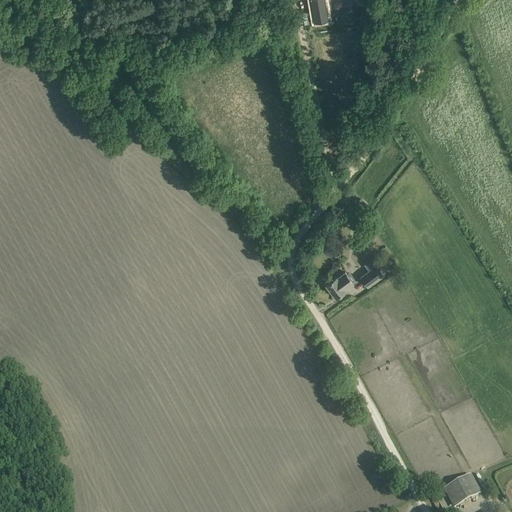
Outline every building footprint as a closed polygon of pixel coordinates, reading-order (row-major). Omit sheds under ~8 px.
[(325,0),(310,0),(314,20),(328,18),(325,0)] [(364,199),(355,193),(347,201),(357,208),(364,199)] [(364,263),(370,270),(383,261),(378,254),(364,263)] [(384,275),(377,265),(370,270),(361,277),(368,286),(384,275)] [(356,281),(351,274),(348,276),(345,272),(337,278),(336,277),(326,285),(336,297),(346,290),(345,289),(353,283),(356,281)] [(478,496),(468,477),(447,489),(457,508),(478,496)]
